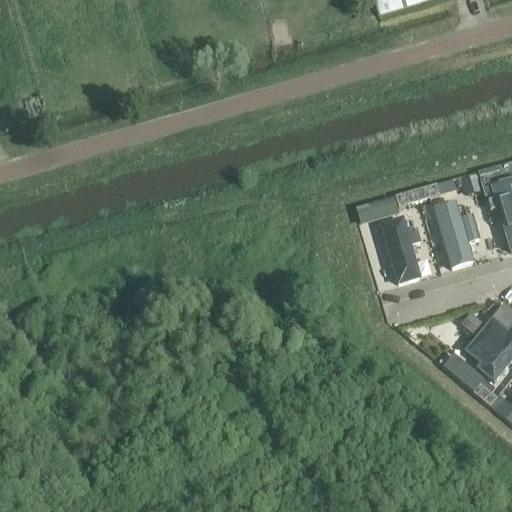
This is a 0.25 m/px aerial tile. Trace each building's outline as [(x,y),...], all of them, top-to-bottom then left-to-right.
[(370,0),(376,19),(427,2),(426,0),(370,0)] [(511,166),(476,177),(479,186),(479,187),(480,192),(483,200),(492,197),(491,192),(511,185),(511,166)] [(476,177),(461,181),(465,197),(480,192),(479,186),(476,177)] [(453,184),(436,188),(439,196),(455,191),(453,184)] [(511,185),(491,192),(492,197),(510,255),(511,253),(511,185)] [(415,195),(417,202),(439,196),(436,188),(415,195)] [(415,195),(393,201),(395,209),(417,202),(415,195)] [(393,201),(353,213),(357,227),(397,215),(395,209),(393,201)] [(454,207),(433,213),(450,273),(471,267),(466,249),(478,245),(471,220),(459,223),(454,207)] [(402,222),(379,229),(397,289),(419,283),(409,250),(419,247),(415,233),(406,236),(402,222)] [(490,326),(465,357),(479,368),(474,373),(491,387),(511,362),(511,317),(506,313),(493,328),(490,326)] [(452,358),(442,370),(472,395),(479,387),(482,383),(452,358)] [(479,387),(472,395),(489,410),(496,401),(491,397),(494,393),(482,383),(479,387)] [(489,410),(511,429),(511,411),(498,400),(489,410)]
